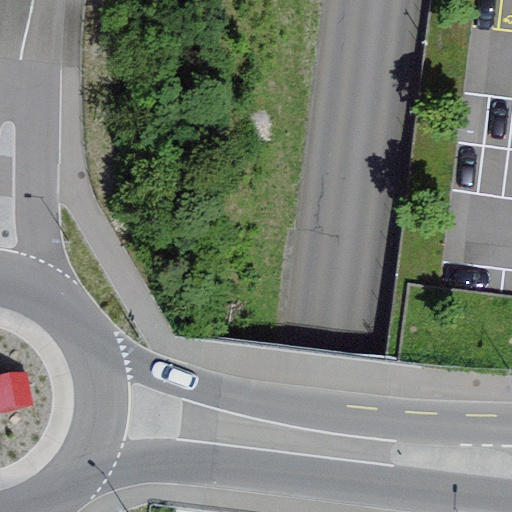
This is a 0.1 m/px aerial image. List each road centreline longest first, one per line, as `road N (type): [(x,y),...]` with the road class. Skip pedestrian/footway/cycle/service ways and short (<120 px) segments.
road 1 (secondary): [(70,483),(111,468),(177,460),(511,500)]
road 2 (secondary): [(511,425),(406,422),(246,397),(147,368),(84,333)]
road 3 (secondary): [(70,483),(103,410),(84,333)]
